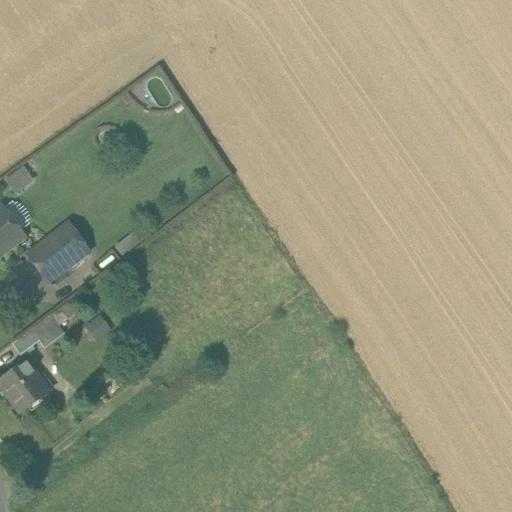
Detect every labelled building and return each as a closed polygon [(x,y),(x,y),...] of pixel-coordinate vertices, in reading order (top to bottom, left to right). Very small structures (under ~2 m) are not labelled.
[(0,254),(21,238),(0,209),(0,254)] [(63,232),(29,258),(47,282),(82,256),(63,232)] [(59,310),(31,331),(39,342),(44,349),(64,335),(59,327),(67,321),(59,310)] [(31,331),(12,345),(20,356),(39,342),(31,331)] [(26,362),(0,381),(0,385),(20,414),(48,394),(26,362)]
